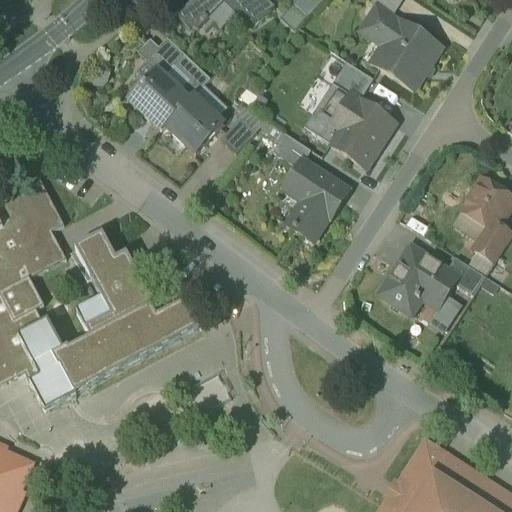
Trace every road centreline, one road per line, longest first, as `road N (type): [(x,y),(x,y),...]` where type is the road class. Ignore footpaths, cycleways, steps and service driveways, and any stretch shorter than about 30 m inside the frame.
road 1 (residential): [(4,70),(75,147),(309,325)]
road 2 (residential): [(309,325),(447,116)]
road 3 (residential): [(309,325),(511,459)]
road 4 (residential): [(447,116),(511,15)]
